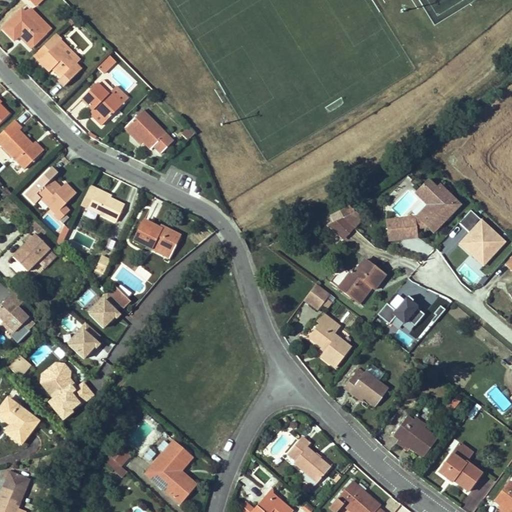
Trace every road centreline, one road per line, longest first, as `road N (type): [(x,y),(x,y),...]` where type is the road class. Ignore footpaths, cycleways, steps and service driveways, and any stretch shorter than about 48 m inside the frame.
road 1 (residential): [(0,70),(115,171),(230,235),(298,377)]
road 2 (residential): [(298,377),(433,511)]
road 3 (residential): [(298,377),(224,511)]
